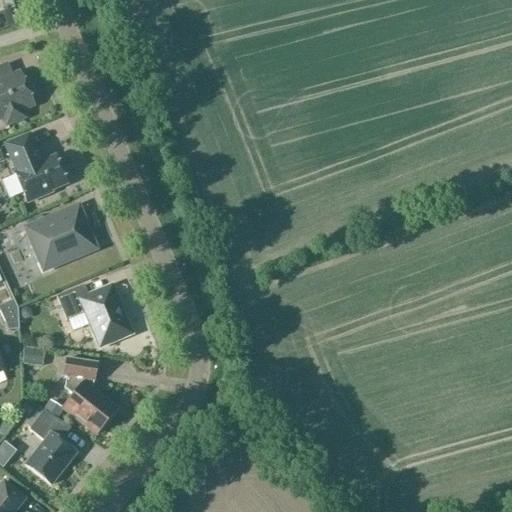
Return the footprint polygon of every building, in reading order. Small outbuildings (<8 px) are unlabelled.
[(0,119),(4,118),(7,126),(24,118),(20,111),(33,106),(29,96),(33,94),(28,83),(24,84),(20,75),(0,83),(0,119)] [(29,136),(5,146),(16,174),(15,175),(27,204),(52,194),(51,192),(67,185),(65,181),(66,179),(64,173),(61,172),(55,158),(40,164),(29,136)] [(77,209),(27,230),(44,271),(84,254),(89,239),(77,209)] [(84,287),(56,298),(66,322),(86,314),(100,347),(130,335),(111,289),(89,298),(84,287)] [(0,306),(0,313),(8,332),(19,330),(18,310),(13,301),(0,306)] [(96,365),(66,361),(63,377),(66,378),(64,390),(73,397),(63,410),(96,436),(115,411),(89,390),(90,381),(94,382),(96,365)] [(26,467),(51,486),(75,455),(61,444),(71,429),(44,413),(29,431),(44,443),(26,467)] [(0,511),(14,511),(24,500),(3,484),(0,488),(0,511)]
